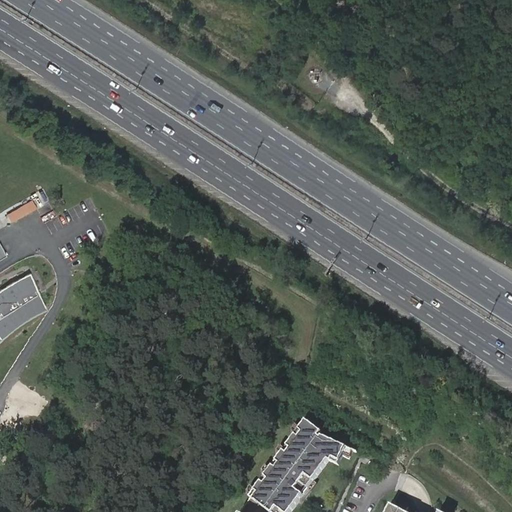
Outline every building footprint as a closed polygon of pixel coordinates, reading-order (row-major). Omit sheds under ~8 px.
[(7,211),(11,220),(39,207),(35,198),(7,211)] [(0,289),(0,259),(6,256),(0,245),(0,342),(4,338),(11,333),(18,327),(27,321),(36,315),(46,310),(29,273),(12,282),(7,285),(1,289),(0,289)] [(291,511),(329,461),(339,466),(343,457),(350,460),(354,451),(323,437),(322,439),(320,438),(323,433),(307,422),(302,429),(296,436),(286,450),(281,457),(271,470),(266,477),(256,490),(251,497),(241,510),(240,511),(291,511)] [(296,436),(302,429),(297,425),(291,433),(296,436)] [(281,457),(286,450),(281,446),(276,453),(281,457)] [(266,477),(271,470),(266,466),(261,473),(266,477)] [(251,497),(256,490),(251,486),(246,493),(251,497)] [(398,495),(396,503),(409,507),(411,498),(398,495)]
